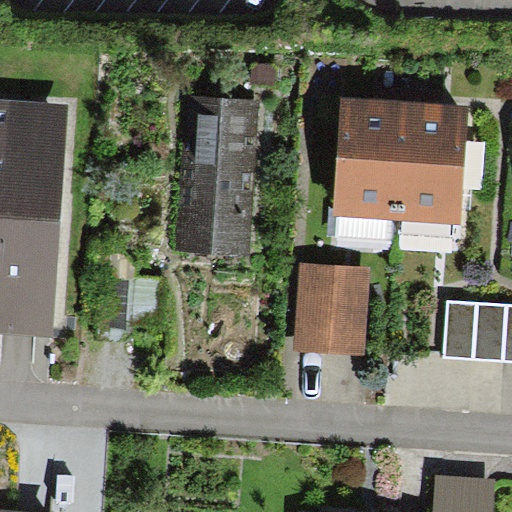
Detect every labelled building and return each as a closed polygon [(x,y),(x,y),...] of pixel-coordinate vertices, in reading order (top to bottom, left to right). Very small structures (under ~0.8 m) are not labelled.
[(66,106),(0,102),(0,335),(52,339),(66,106)] [(256,105),(179,102),(173,253),(250,256),(256,105)] [(399,219),(405,106),(345,103),(340,215),(399,219)] [(458,222),(464,109),(405,106),(399,219),(458,222)] [(366,268),(300,266),(297,349),(363,352),(366,268)] [(158,334),(160,276),(100,275),(99,333),(158,334)] [(511,305),(449,303),(446,357),(511,359),(511,305)] [(492,511),(494,482),(439,479),(437,511),(492,511)]
